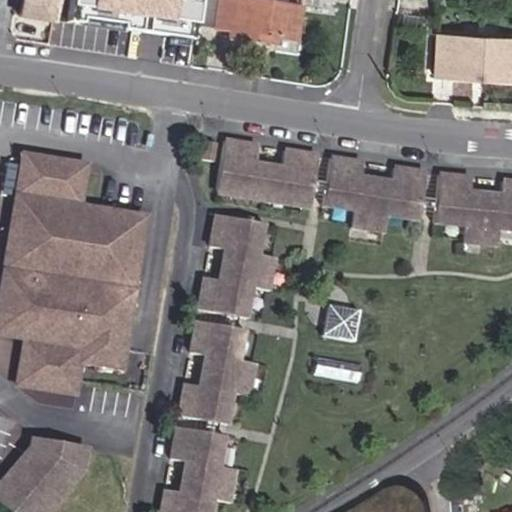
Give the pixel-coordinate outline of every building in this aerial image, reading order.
[(53,0),(21,0),(19,17),(50,22),(53,0)] [(111,14),(112,0),(53,0),(50,22),(87,28),(90,11),(111,14)] [(194,15),(195,0),(186,0),(187,2),(185,14),(194,15)] [(214,28),(217,0),(203,0),(200,26),(214,28)] [(294,42),(299,9),(269,4),(269,0),(217,0),(214,28),(213,30),(229,32),(228,38),(265,44),(266,38),(276,39),(294,42)] [(511,79),(511,39),(435,35),(432,75),(511,79)] [(212,162),(215,144),(204,142),(201,160),(212,162)] [(308,204),(316,157),(282,152),(280,165),(279,172),(253,168),(254,161),(256,148),(222,142),(215,189),(308,204)] [(84,166),(21,155),(14,197),(22,199),(77,207),(84,166)] [(417,220),(423,174),(391,169),(389,180),(388,186),(358,181),(359,175),(360,165),(328,160),(320,206),(353,210),(350,227),(383,232),(385,215),(417,220)] [(279,172),(280,165),(254,161),(253,168),(279,172)] [(388,186),(389,180),(359,175),(358,181),(388,186)] [(511,230),(511,183),(500,183),(499,194),(498,199),(468,196),(468,190),(469,180),(436,176),(432,223),(463,226),(461,242),(495,246),(496,229),(511,230)] [(498,199),(499,194),(468,190),(468,196),(498,199)] [(9,273),(22,199),(14,197),(2,272),(9,273)] [(130,293),(143,217),(77,207),(22,199),(9,273),(130,293)] [(266,292),(272,259),(256,257),(262,225),(215,216),(209,248),(220,250),(225,251),(220,281),(215,280),(203,278),(197,311),(244,320),(250,289),(266,292)] [(220,281),(225,251),(220,250),(215,280),(220,281)] [(2,272),(0,283),(0,334),(23,338),(79,347),(77,362),(118,369),(130,293),(9,273),(2,272)] [(352,343),(357,311),(326,306),(320,337),(352,343)] [(247,398),(252,365),(237,362),(243,330),(195,322),(189,354),(201,356),(206,357),(200,388),(195,387),(183,385),(177,417),(225,425),(230,395),(247,398)] [(79,347),(23,338),(15,385),(72,394),(77,362),(79,347)] [(200,388),(206,357),(201,356),(195,387),(200,388)] [(357,381),(359,366),(316,358),(313,373),(357,381)] [(227,504),(233,472),(216,468),(222,437),(175,428),(169,460),(181,462),(186,463),(181,494),(175,493),(164,490),(159,511),(208,511),(211,500),(227,504)] [(29,447),(24,454),(65,488),(80,471),(83,450),(31,441),(29,447)] [(24,454),(7,474),(48,509),(65,488),(24,454)] [(181,494),(186,463),(181,462),(175,493),(181,494)] [(7,474),(0,482),(0,502),(11,511),(45,511),(48,509),(7,474)]
